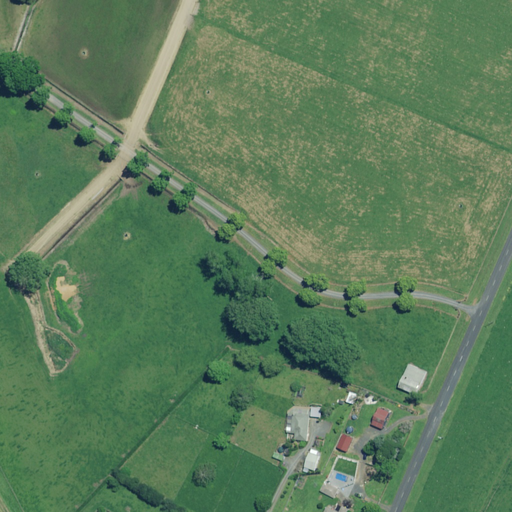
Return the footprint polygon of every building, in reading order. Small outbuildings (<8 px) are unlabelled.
[(427,372),(410,365),(400,388),(417,395),(427,372)] [(323,408),(313,407),(312,417),(322,418),(323,408)] [(391,412),(381,408),(373,425),(383,429),(391,412)] [(300,409),(300,415),(290,414),(288,433),(292,433),(292,440),(308,441),(311,416),(303,415),(304,410),(300,409)] [(317,458),(319,452),(312,449),(306,468),(315,471),(319,459),(317,458)] [(341,486),(328,479),(321,491),(334,498),(341,486)]
